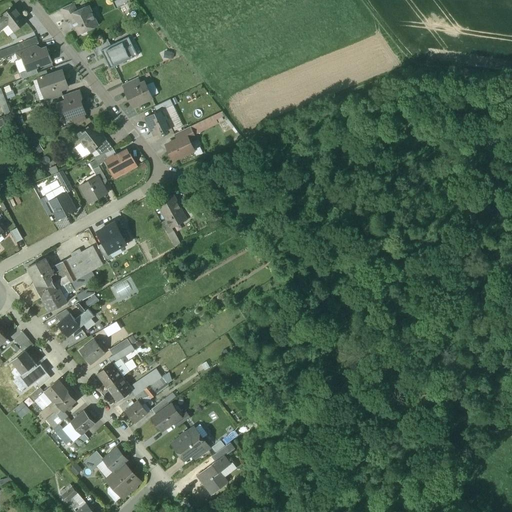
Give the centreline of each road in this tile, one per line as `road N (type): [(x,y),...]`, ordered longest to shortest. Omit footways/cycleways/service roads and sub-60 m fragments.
road 1 (residential): [(0,271),(144,191),(159,174),(30,0)]
road 2 (track): [(511,85),(413,71),(252,143)]
road 3 (residential): [(158,477),(0,303)]
